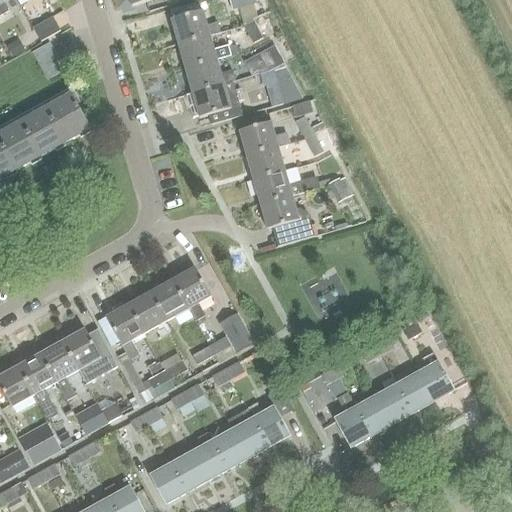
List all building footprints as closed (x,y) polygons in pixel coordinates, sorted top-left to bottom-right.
[(3,3),(7,0),(0,0),(0,17),(8,13),(3,3)] [(228,0),(231,11),(255,4),(254,0),(228,0)] [(207,27),(202,12),(170,21),(177,46),(209,36),(210,37),(219,34),(216,24),(207,27)] [(52,18),(32,29),(40,43),(60,32),(52,18)] [(262,39),(253,22),(243,27),(253,44),(262,39)] [(213,50),(210,37),(209,36),(177,46),(184,70),(217,61),(216,61),(230,57),(227,47),(213,50)] [(15,42),(6,48),(12,58),(21,53),(15,42)] [(55,54),(50,45),(31,55),(36,64),(55,54)] [(258,55),(268,73),(277,68),(268,50),(258,55)] [(36,64),(41,73),(60,63),(55,54),(36,64)] [(184,70),(191,95),(232,84),(232,83),(235,82),(232,72),(220,75),(217,61),(184,70)] [(65,71),(60,63),(41,73),(47,82),(65,71)] [(276,83),(272,71),(268,73),(259,75),(263,87),(265,87),(276,83)] [(232,84),(191,95),(198,119),(208,116),(211,126),(241,117),(242,117),(232,84)] [(62,146),(90,131),(70,95),(43,110),(62,146)] [(43,110),(15,126),(35,161),(62,146),(43,110)] [(295,123),(304,141),(314,137),(304,118),(295,123)] [(271,123),(238,133),(246,157),(278,148),(278,149),(289,146),(286,135),(275,138),(271,123)] [(35,161),(15,126),(0,134),(0,161),(8,176),(35,161)] [(323,153),(314,137),(304,141),(314,158),(323,153)] [(246,157),(253,182),(285,172),(278,149),(278,148),(246,157)] [(0,161),(0,180),(8,176),(0,161)] [(289,186),(285,172),(253,182),(259,206),(292,197),(318,189),(326,186),(325,182),(317,184),(315,179),(289,186)] [(338,181),(329,186),(338,204),(354,195),(345,179),(339,182),(338,181)] [(296,210),(292,197),(259,206),(267,231),(271,229),(277,248),(313,238),(306,213),(296,210)] [(198,305),(211,298),(194,269),(172,282),(188,311),(194,322),(204,317),(198,305)] [(166,323),(188,311),(172,282),(150,294),(166,323)] [(150,294),(128,306),(144,335),(166,323),(150,294)] [(131,342),(144,335),(128,306),(105,319),(129,361),(139,356),(131,342)] [(237,315),(218,325),(225,338),(209,348),(214,357),(231,348),(235,355),(254,345),(237,315)] [(421,334),(415,323),(401,331),(407,342),(421,334)] [(87,336),(84,330),(62,343),(78,372),(86,386),(96,380),(92,375),(105,368),(108,374),(118,368),(97,331),(87,336)] [(387,339),(374,346),(380,357),(393,350),(387,339)] [(62,343),(40,355),(56,384),(67,403),(76,397),(66,379),(78,372),(62,343)] [(374,346),(360,354),(366,364),(380,357),(374,346)] [(197,367),(214,357),(209,348),(191,357),(197,367)] [(40,355),(17,368),(34,397),(47,421),(57,416),(44,391),(56,384),(40,355)] [(339,379),(352,372),(346,361),(333,369),(339,379)] [(170,382),(187,372),(182,362),(164,372),(170,382)] [(437,363),(416,375),(432,404),(453,392),(437,363)] [(238,364),(225,372),(231,382),(244,375),(238,364)] [(162,372),(159,366),(147,372),(150,378),(162,372)] [(17,368),(0,377),(0,388),(11,409),(34,397),(17,368)] [(325,387),(339,379),(333,369),(319,376),(325,387)] [(170,382),(164,372),(147,382),(156,398),(174,388),(170,382)] [(231,382),(225,372),(212,379),(217,390),(231,382)] [(412,415),(432,404),(416,375),(397,386),(396,386),(412,415)] [(412,415),(396,386),(397,386),(392,378),(381,384),(386,392),(376,398),(392,427),(412,415)] [(198,387),(184,394),(190,404),(203,397),(198,387)] [(177,412),(190,404),(184,394),(171,402),(177,412)] [(345,415),(334,420),(350,450),(371,438),(355,409),(347,394),(337,400),(345,415)] [(376,398),(355,409),(371,438),(392,427),(376,398)] [(273,408),(262,415),(256,404),(246,410),(252,420),(268,449),(289,437),(273,408)] [(107,425),(98,409),(81,419),(90,435),(107,425)] [(163,420),(157,409),(144,417),(149,427),(163,420)] [(268,449),(252,420),(246,410),(226,421),(232,432),(248,460),(268,449)] [(136,434),(149,427),(144,417),(130,424),(136,434)] [(61,451),(45,424),(17,440),(32,467),(61,451)] [(227,472),(248,460),(232,432),(211,443),(227,472)] [(66,434),(57,439),(63,450),(72,445),(66,434)] [(201,448),(191,454),(207,483),(227,472),(211,443),(207,434),(196,439),(201,448)] [(95,444),(81,451),(87,461),(101,454),(95,444)] [(18,451),(0,460),(0,484),(0,485),(29,469),(18,451)] [(74,469),(87,461),(81,451),(68,458),(74,469)] [(207,483),(191,454),(171,465),(187,494),(207,483)] [(166,506),(187,494),(171,465),(150,477),(166,506)] [(54,466),(41,474),(46,484),(60,477),(54,466)] [(41,474),(28,481),(33,491),(46,484),(41,474)] [(142,511),(129,488),(108,500),(115,511),(142,511)] [(13,489),(0,496),(0,497),(5,507),(19,499),(13,489)] [(115,511),(108,500),(88,511),(115,511)]
